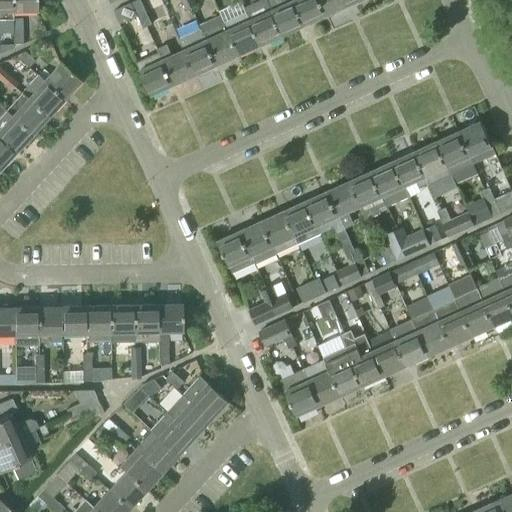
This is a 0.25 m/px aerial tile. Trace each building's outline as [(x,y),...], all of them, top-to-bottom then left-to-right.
[(11,0),(0,0),(0,19),(12,20),(11,0)] [(11,0),(12,20),(13,20),(12,12),(37,12),(36,0),(11,0)] [(140,14),(145,12),(139,0),(113,12),(119,25),(137,17),(138,18),(141,16),(140,14)] [(194,5),(192,0),(181,0),(186,9),(194,5)] [(276,0),(279,7),(271,11),(282,36),(304,26),(292,0),(276,0)] [(292,0),(304,26),(326,16),(318,0),(292,0)] [(347,6),(344,0),(318,0),(326,16),(347,6)] [(271,11),(249,21),(260,46),(282,36),(271,11)] [(151,25),(145,12),(140,14),(141,16),(138,18),(143,29),(151,25)] [(246,14),(224,24),(239,56),(260,46),(249,21),(246,14)] [(221,17),(210,21),(213,29),(224,24),(221,17)] [(224,24),(213,29),(202,34),(217,65),(239,56),(224,24)] [(202,34),(200,29),(178,40),(183,51),(184,51),(195,75),(217,65),(202,34)] [(22,31),(13,30),(13,44),(22,44),(22,31)] [(184,51),(183,51),(172,56),(167,45),(156,49),(158,53),(162,60),(173,85),(195,75),(184,51)] [(34,61),(24,52),(18,59),(28,68),(34,61)] [(162,60),(158,53),(137,63),(140,69),(139,69),(151,95),(173,85),(162,60)] [(43,80),(63,98),(79,80),(60,62),(48,75),(42,70),(37,75),(43,80)] [(2,76),(0,77),(0,81),(13,93),(20,85),(8,74),(4,78),(2,76)] [(43,80),(37,75),(21,93),(46,116),(63,98),(43,80)] [(46,116),(21,93),(4,110),(11,116),(30,134),(46,116)] [(11,116),(4,110),(0,114),(0,138),(14,152),(30,134),(11,116)] [(458,133),(469,157),(491,147),(480,123),(458,133)] [(458,133),(436,143),(451,175),(472,165),(469,157),(458,133)] [(0,138),(0,167),(14,152),(0,138)] [(451,175),(436,143),(414,153),(425,177),(426,177),(429,184),(451,175)] [(414,153),(392,163),(403,187),(415,182),(418,189),(429,184),(426,177),(425,177),(414,153)] [(403,187),(392,163),(370,173),(385,205),(386,208),(408,198),(403,187)] [(385,205),(370,173),(348,182),(360,207),(366,220),(381,214),(378,209),(385,205)] [(360,207),(348,182),(327,192),(338,217),(360,207)] [(490,202),(494,200),(488,188),(480,192),(487,206),(491,204),(490,202)] [(338,217),(327,192),(305,202),(320,235),(331,229),(334,235),(344,230),(338,217)] [(491,204),(487,206),(487,207),(492,217),(511,208),(511,192),(494,200),(490,202),(491,204)] [(305,202),(283,212),(298,245),(320,235),(305,202)] [(492,217),(487,207),(474,213),(479,223),(492,217)] [(447,225),(446,222),(451,220),(445,208),(437,212),(443,226),(447,225)] [(298,245),(283,212),(261,222),(276,254),(298,245)] [(474,226),(468,213),(451,221),(451,220),(446,222),(447,225),(443,226),(448,237),(474,226)] [(511,216),(503,221),(508,233),(509,235),(511,233),(511,216)] [(503,221),(495,225),(498,232),(501,239),(506,237),(504,234),(508,233),(503,221)] [(261,222),(239,232),(254,264),(276,254),(261,222)] [(403,242),(408,240),(402,227),(386,234),(398,260),(405,257),(400,246),(404,244),(403,242)] [(440,240),(435,229),(426,234),(431,245),(440,240)] [(485,248),(495,244),(491,235),(488,229),(478,233),(481,240),(485,248)] [(417,251),(430,246),(423,230),(410,236),(417,251)] [(254,264),(239,232),(217,242),(229,268),(230,267),(232,274),(254,264)] [(511,240),(509,235),(508,233),(504,234),(506,237),(501,239),(506,250),(511,247),(511,240)] [(414,253),(408,240),(403,242),(404,244),(400,246),(405,257),(414,253)] [(460,254),(465,252),(460,241),(451,244),(457,259),(462,257),(460,254)] [(357,248),(350,251),(355,262),(356,266),(359,265),(358,262),(363,260),(357,248)] [(462,257),(457,259),(462,270),(471,266),(465,252),(460,254),(462,257)] [(415,262),(420,274),(439,265),(433,253),(415,262)] [(359,265),(356,266),(361,276),(369,272),(363,260),(358,262),(359,265)] [(342,285),(361,276),(356,266),(355,262),(336,271),(342,285)] [(420,274),(415,262),(389,274),(391,277),(395,285),(420,274)] [(511,274),(498,280),(511,310),(511,274)] [(319,278),(318,279),(318,280),(315,281),(316,284),(312,286),(317,297),(338,287),(332,275),(320,281),(319,278)] [(318,279),(298,287),(304,302),(317,297),(312,286),(316,284),(315,281),(318,280),(318,279)] [(498,279),(476,289),(493,326),(511,317),(511,310),(498,280),(498,279)] [(374,295),(378,293),(372,280),(363,284),(370,299),(375,297),(374,295)] [(364,296),(359,286),(346,292),(351,302),(364,296)] [(261,291),(266,303),(268,306),(273,304),(271,301),(276,299),(276,298),(271,287),(261,291)] [(472,305),(460,311),(471,336),(493,326),(476,289),(466,293),(472,305)] [(287,293),(276,298),(276,299),(271,301),(273,304),(268,306),(273,317),(294,307),(287,293)] [(375,297),(370,299),(375,309),(373,309),(380,324),(386,321),(380,308),(384,306),(378,293),(374,295),(375,297)] [(330,314),(334,312),(329,300),(315,306),(323,321),(327,320),(331,317),(330,314)] [(455,300),(433,310),(449,346),(471,336),(460,311),(455,300)] [(268,306),(266,303),(249,310),(256,325),(273,317),(268,306)] [(156,305),(157,341),(157,346),(158,346),(158,365),(167,364),(167,345),(168,345),(168,331),(182,331),(181,304),(156,305)] [(133,332),(132,305),(108,306),(109,342),(110,342),(110,333),(133,332)] [(157,341),(156,305),(132,305),(133,332),(133,342),(157,341)] [(84,306),(60,307),(61,334),(85,333),(84,306)] [(109,342),(108,306),(84,306),(85,333),(85,342),(109,342)] [(0,334),(13,335),(12,308),(0,307),(0,334)] [(37,334),(36,307),(12,308),(13,335),(37,334)] [(60,307),(36,307),(37,334),(37,343),(49,343),(48,334),(61,334),(60,307)] [(449,346),(433,310),(411,319),(427,356),(449,346)] [(331,317),(327,320),(332,329),(340,326),(334,312),(330,314),(331,317)] [(427,356),(411,319),(389,329),(394,341),(406,366),(427,356)] [(265,346),(283,338),(292,334),(285,320),(259,332),(265,346)] [(406,366),(394,341),(372,351),(384,376),(406,366)] [(384,376),(372,351),(360,356),(355,344),(346,348),(345,348),(362,386),(384,376)] [(362,386),(345,348),(323,359),(324,359),(340,396),(362,386)] [(134,363),(138,363),(138,351),(129,351),(129,366),(134,366),(134,363)] [(86,367),(91,367),(90,354),(81,354),(82,371),(86,370),(86,367)] [(38,368),(43,368),(43,355),(33,355),(34,372),(38,372),(38,368)] [(340,396),(324,359),(302,369),(318,406),(340,396)] [(134,366),(129,366),(130,378),(138,378),(138,363),(134,363),(134,366)] [(86,370),(82,371),(82,382),(91,382),(91,367),(86,367),(86,370)] [(44,383),(43,368),(38,368),(38,372),(34,372),(34,383),(44,383)] [(318,406),(302,369),(279,379),(296,416),(318,406)] [(175,388),(181,381),(170,372),(164,379),(175,388)] [(179,393),(208,419),(224,401),(195,374),(179,393)] [(152,381),(138,388),(147,394),(158,389),(152,381)] [(147,394),(138,388),(124,404),(131,411),(147,394)] [(82,407),(84,412),(99,405),(92,390),(72,390),(78,403),(80,408),(82,407)] [(179,393),(163,411),(192,437),(208,419),(179,393)] [(0,445),(20,436),(38,428),(35,421),(29,419),(15,425),(11,415),(17,412),(11,399),(0,403),(0,445)] [(80,408),(78,403),(66,409),(70,419),(84,412),(82,407),(80,408)] [(192,437),(163,411),(155,419),(164,427),(156,436),(150,430),(150,431),(176,455),(192,437)] [(113,431),(116,427),(107,418),(98,429),(103,434),(106,431),(112,436),(115,432),(113,431)] [(115,432),(112,436),(122,444),(128,437),(116,427),(113,431),(115,432)] [(150,431),(134,449),(160,472),(176,455),(150,431)] [(20,436),(0,445),(0,472),(12,467),(17,479),(35,471),(30,459),(20,436)] [(134,449),(118,467),(144,490),(160,472),(134,449)] [(81,466),(84,463),(74,454),(69,461),(80,471),(83,468),(81,466)] [(96,473),(84,463),(81,466),(83,468),(80,471),(90,480),(96,473)] [(123,473),(108,490),(128,508),(144,490),(118,467),(117,468),(123,473)] [(49,502),(52,498),(42,490),(36,497),(48,507),(51,504),(49,502)] [(124,511),(128,508),(108,490),(92,508),(96,511),(124,511)] [(511,511),(511,494),(494,503),(498,511),(511,511)] [(51,504),(48,507),(53,511),(59,511),(63,508),(52,498),(49,502),(51,504)] [(0,511),(12,511),(0,500),(0,511)] [(96,511),(92,508),(83,500),(72,511),(96,511)] [(498,511),(494,503),(473,511),(498,511)]
